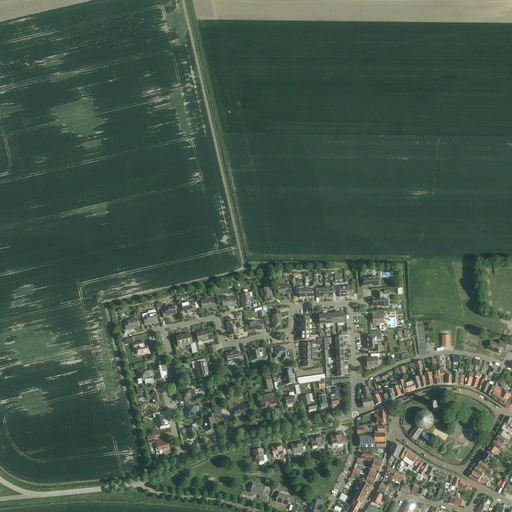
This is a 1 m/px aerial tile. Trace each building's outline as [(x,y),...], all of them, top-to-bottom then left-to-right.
[(378,278),(371,278),(371,277),(363,278),(363,286),(373,286),(379,286),(378,278)] [(271,294),(270,294),(269,288),(270,288),(269,283),(263,285),(264,289),(261,289),(262,296),(264,296),(265,302),(273,300),(271,294)] [(315,293),(315,285),(314,285),(314,283),(311,283),(311,287),(305,288),(305,298),(312,297),(312,293),(315,293)] [(345,287),(345,297),(352,296),(352,290),(355,290),(355,283),(351,283),(351,287),(345,287)] [(345,297),(345,287),(339,287),(338,284),(335,284),(335,287),(335,292),(339,291),(339,297),(345,297)] [(290,285),(283,287),(283,285),(276,287),(278,294),(284,293),(285,294),(291,293),(290,285)] [(326,298),(325,289),(318,290),(318,288),(316,288),(316,285),(315,285),(315,293),(315,297),(319,297),(319,299),(326,298)] [(335,296),(335,292),(335,287),(331,287),(331,289),(325,289),(326,298),(332,298),(332,296),(335,296)] [(298,298),(305,298),(305,288),(295,288),(295,294),(298,294),(298,298)] [(249,292),(241,294),(243,301),(241,301),(243,308),(251,306),(250,303),(249,300),(251,299),(249,292)] [(383,299),(382,298),(382,293),(375,293),(376,298),(372,298),(372,306),(382,306),(382,307),(388,307),(388,299),(383,299)] [(234,297),(228,298),(228,297),(221,298),(223,306),(229,305),(229,306),(236,305),(234,297)] [(214,299),(207,301),(207,299),(200,301),(202,309),(209,307),(209,309),(215,307),(214,299)] [(194,302),(188,303),(188,302),(181,303),(182,311),(189,309),(189,311),(196,310),(194,302)] [(161,310),(163,318),(170,317),(169,315),(176,313),(174,306),(167,307),(168,309),(161,310)] [(142,314),(144,325),(151,323),(150,322),(157,320),(154,310),(147,311),(148,313),(142,314)] [(271,319),(273,326),(281,324),(279,317),(281,317),(279,310),(271,312),(273,318),(271,319)] [(338,311),(336,311),(337,323),(337,326),(343,326),(343,323),(346,323),(346,316),(346,315),(345,315),(343,315),(343,313),(338,313),(338,311)] [(385,328),(383,327),(383,323),(383,319),(385,318),(385,314),(377,314),(377,318),(372,318),(372,324),(375,324),(376,325),(379,325),(379,329),(381,331),(385,331),(385,330),(388,330),(386,328),(385,328)] [(124,323),(126,330),(132,329),(132,327),(138,326),(136,318),(130,319),(130,321),(124,323)] [(231,336),(238,334),(237,328),(240,327),(238,320),(226,323),(228,332),(230,332),(231,336)] [(262,321),(255,322),(255,321),(248,323),(250,330),(256,329),(257,330),(263,329),(262,321)] [(202,342),(213,340),(210,330),(202,332),(202,331),(195,332),(198,341),(202,340),(202,342)] [(366,343),(376,343),(376,339),(381,339),(380,333),(370,334),(370,336),(370,337),(366,337),(366,343)] [(195,343),(191,344),(189,335),(181,337),(181,335),(175,337),(177,342),(178,342),(179,347),(190,344),(192,354),(197,353),(195,343)] [(501,348),(506,349),(508,344),(500,341),(498,345),(491,342),(488,349),(498,353),(501,348)] [(147,344),(143,345),(143,342),(132,344),(133,348),(135,348),(137,354),(141,353),(141,355),(149,353),(147,344)] [(376,343),(366,343),(367,349),(371,349),(371,352),(382,351),(381,346),(377,346),(376,343)] [(285,349),(283,350),(283,347),(276,349),(276,350),(274,350),(275,358),(281,357),(281,361),(284,360),(285,361),(290,360),(289,352),(286,353),(285,349)] [(256,358),(263,357),(261,348),(257,349),(252,350),(251,348),(247,349),(251,362),(257,360),(256,358)] [(241,353),(238,354),(237,351),(226,354),(227,362),(238,360),(239,361),(243,360),(241,353)] [(366,358),(367,368),(371,368),(371,367),(377,366),(376,358),(379,357),(379,354),(370,354),(370,356),(370,358),(366,358)] [(199,378),(208,376),(205,359),(191,362),(193,369),(197,368),(199,378)] [(421,361),(415,363),(416,367),(417,371),(418,371),(419,376),(422,388),(427,386),(424,376),(422,377),(421,371),(423,371),(423,368),(421,361)] [(151,370),(152,376),(155,376),(156,380),(163,379),(162,375),(166,374),(165,372),(167,371),(165,365),(158,367),(159,369),(156,370),(157,373),(155,374),(154,370),(151,370)] [(152,376),(151,370),(145,372),(145,370),(139,371),(139,373),(137,374),(139,380),(136,380),(137,384),(142,383),(141,381),(142,381),(143,385),(149,384),(150,387),(154,386),(154,382),(153,382),(152,378),(147,379),(147,378),(152,376)] [(285,385),(293,383),(291,370),(282,372),(284,379),(283,379),(283,380),(284,380),(285,385)] [(440,371),(433,372),(433,375),(435,385),(441,384),(445,384),(445,376),(440,376),(440,375),(440,371)] [(425,377),(427,386),(433,385),(432,377),(431,373),(425,374),(425,377)] [(464,385),(471,386),(474,374),(469,373),(468,377),(466,377),(464,385)] [(471,387),(476,388),(480,377),(481,374),(477,373),(474,379),(471,387)] [(481,391),(485,381),(487,376),(484,375),(482,379),(480,378),(477,388),(481,391)] [(419,376),(413,378),(414,381),(414,383),(416,389),(422,388),(419,376)] [(264,380),(266,391),(272,389),(270,378),(264,380)] [(403,379),(398,381),(401,390),(402,395),(406,393),(406,390),(404,384),(403,379)] [(414,381),(405,384),(406,389),(407,393),(416,390),(416,389),(414,383),(414,381)] [(490,385),(492,382),(490,381),(489,384),(485,381),(481,391),(486,393),(490,385)] [(507,385),(501,381),(499,384),(502,386),(500,389),(501,390),(500,391),(497,389),(498,387),(496,386),(497,384),(496,384),(494,387),(496,388),(496,389),(491,397),(497,401),(504,390),(505,389),(504,389),(507,385)] [(396,382),(391,384),(396,397),(402,395),(401,390),(400,390),(397,382),(396,382)] [(496,388),(494,387),(492,386),(493,383),(492,382),(490,385),(486,393),(491,397),(496,389),(496,388)] [(387,394),(389,400),(395,398),(392,388),(388,390),(387,386),(384,387),(387,394)] [(157,392),(154,393),(153,387),(144,389),(147,401),(151,400),(152,404),(159,402),(157,392)] [(374,405),(372,396),(368,387),(363,388),(365,395),(366,395),(367,400),(362,401),(364,407),(374,405)] [(185,404),(191,402),(190,397),(195,395),(194,389),(189,390),(188,388),(182,390),(183,392),(180,393),(182,399),(184,398),(185,404)] [(334,394),(329,395),(330,398),(332,406),(338,404),(338,401),(340,400),(337,388),(333,389),(334,394)] [(507,400),(511,395),(511,396),(511,395),(511,390),(509,394),(504,390),(497,401),(503,405),(507,400)] [(373,396),(376,405),(382,403),(377,391),(374,392),(375,396),(373,396)] [(285,398),(286,405),(293,404),(292,403),(295,402),(294,397),(294,396),(293,392),(288,394),(289,397),(285,398)] [(267,410),(273,409),(272,406),(276,405),(273,393),(263,396),(264,400),(259,401),(261,408),(266,407),(267,410)] [(385,401),(389,400),(387,394),(381,396),(383,402),(385,401)] [(315,403),(310,404),(308,395),(301,397),(303,406),(307,405),(308,411),(317,409),(315,403)] [(320,408),(327,407),(325,395),(318,397),(319,403),(317,403),(318,408),(320,408)] [(237,404),(232,405),(231,400),(227,401),(230,409),(232,409),(234,415),(243,413),(244,416),(248,414),(246,405),(237,407),(237,404)] [(507,400),(503,405),(508,409),(511,410),(511,403),(507,400)] [(191,402),(185,404),(186,409),(184,409),(186,415),(188,415),(188,417),(195,415),(194,413),(196,413),(194,407),(193,407),(191,402)] [(376,423),(371,423),(372,426),(376,425),(377,425),(377,426),(380,426),(380,425),(385,425),(385,424),(386,424),(385,410),(380,410),(377,411),(376,411),(377,415),(375,415),(375,417),(376,423)] [(423,430),(426,430),(431,428),(434,423),(434,418),(432,414),(427,411),(422,411),(418,413),(415,417),(415,422),(417,427),(415,429),(414,432),(413,431),(409,436),(412,438),(412,439),(413,439),(416,440),(423,430)] [(162,416),(160,416),(159,413),(152,414),(153,418),(155,418),(156,422),(155,422),(157,427),(165,426),(162,416)] [(203,420),(205,432),(214,430),(212,421),(215,420),(213,414),(208,415),(209,419),(203,420)] [(188,430),(190,440),(197,438),(195,431),(198,430),(196,424),(192,425),(192,428),(188,430)] [(372,426),(370,426),(370,428),(375,428),(375,430),(375,434),(385,433),(385,426),(380,426),(377,426),(377,425),(376,425),(372,426)] [(501,430),(506,432),(511,436),(511,435),(511,429),(511,430),(503,425),(501,430)] [(505,434),(506,432),(501,430),(498,434),(507,439),(510,441),(511,441),(511,439),(508,438),(509,436),(505,434)] [(337,434),(330,436),(332,447),(337,446),(338,448),(343,447),(342,444),(345,443),(344,438),(343,435),(338,436),(337,434)] [(507,440),(507,439),(498,434),(495,440),(503,445),(505,441),(508,443),(509,441),(507,440)] [(146,437),(148,444),(155,443),(153,435),(146,437)] [(323,437),(318,439),(317,436),(310,438),(312,447),(317,445),(317,447),(325,446),(323,437)] [(157,444),(154,445),(156,452),(159,451),(162,450),(163,451),(163,453),(169,452),(169,450),(167,442),(163,443),(162,440),(156,442),(157,444)] [(495,440),(491,445),(502,452),(503,450),(501,448),(503,445),(495,440)] [(304,444),(299,445),(298,443),(291,444),(293,455),(306,452),(304,444)] [(391,447),(389,460),(390,461),(393,456),(397,459),(398,457),(403,448),(394,443),(391,447)] [(278,445),(271,447),(273,456),(278,454),(278,456),(286,455),(284,446),(279,447),(278,445)] [(491,445),(488,450),(495,455),(499,450),(502,452),(491,445)] [(399,464),(398,465),(401,467),(401,465),(403,461),(408,451),(403,448),(398,457),(402,459),(402,461),(400,460),(399,464)] [(261,449),(253,451),(254,456),(254,455),(256,463),(258,463),(259,464),(264,463),(267,462),(266,455),(263,456),(261,449)] [(488,450),(481,461),(487,465),(492,457),(495,459),(496,456),(495,455),(488,450)] [(396,472),(394,476),(402,480),(404,481),(406,476),(408,469),(408,468),(409,465),(412,467),(417,458),(408,452),(403,461),(401,465),(401,467),(399,471),(398,472),(396,472)] [(362,459),(363,460),(368,461),(379,463),(382,464),(384,459),(379,458),(375,457),(375,455),(372,455),(363,454),(362,459)] [(409,465),(408,468),(410,469),(411,468),(413,470),(414,468),(415,466),(416,467),(419,463),(420,464),(422,461),(417,458),(412,467),(409,465)] [(378,464),(379,463),(368,461),(368,463),(372,464),(373,463),(373,464),(372,469),(380,471),(380,470),(382,464),(378,464)] [(416,467),(414,470),(418,473),(425,463),(422,461),(420,464),(419,463),(416,467)] [(481,461),(477,466),(486,472),(490,475),(493,470),(491,469),(487,465),(481,461)] [(419,473),(418,475),(422,477),(420,480),(421,481),(424,475),(430,466),(425,463),(418,473),(419,473)] [(365,467),(361,466),(356,464),(354,469),(360,472),(363,473),(365,467)] [(490,478),(492,476),(485,472),(477,466),(474,471),(481,476),(483,473),(490,478)] [(429,482),(431,483),(436,470),(430,467),(426,474),(431,477),(429,482)] [(371,470),(368,476),(376,479),(378,474),(371,470)] [(446,486),(448,479),(447,479),(448,475),(436,470),(434,476),(438,478),(436,482),(444,485),(446,486)] [(469,477),(486,487),(489,481),(473,472),(469,477)] [(384,478),(387,480),(395,483),(399,485),(400,483),(402,480),(386,473),(384,478)] [(363,480),(362,481),(363,482),(368,485),(371,486),(372,487),(376,480),(376,479),(368,476),(366,481),(363,480)] [(452,486),(455,478),(449,476),(448,479),(446,486),(445,487),(448,488),(448,489),(451,490),(452,486)] [(452,486),(451,490),(453,491),(455,487),(458,488),(460,479),(455,478),(452,486)] [(467,489),(470,491),(473,486),(465,482),(461,480),(459,486),(466,490),(467,489)] [(359,484),(358,485),(368,491),(371,486),(368,485),(363,482),(362,485),(359,484)] [(382,483),(378,489),(385,493),(387,489),(391,491),(392,489),(389,487),(382,483)] [(254,484),(252,492),(262,496),(265,487),(254,484)] [(358,485),(357,487),(360,488),(358,491),(366,495),(368,491),(358,485)] [(400,492),(411,495),(413,489),(402,486),(400,492)] [(378,489),(372,501),(379,505),(384,496),(383,496),(385,493),(378,489)] [(355,492),(354,494),(364,500),(366,495),(358,491),(357,494),(355,492)] [(276,502),(287,505),(291,496),(279,492),(276,502)] [(342,494),(339,499),(345,502),(347,497),(342,494)] [(354,494),(353,496),(355,497),(354,500),(361,504),(364,500),(354,494)] [(447,502),(447,503),(448,504),(450,504),(453,505),(454,504),(455,499),(455,498),(449,497),(447,502)] [(489,499),(489,500),(485,498),(477,511),(485,511),(489,506),(495,509),(498,504),(489,499)] [(318,511),(320,508),(322,509),(324,502),(316,499),(313,509),(309,508),(307,511),(318,511)] [(353,500),(350,506),(358,510),(361,504),(354,500),(353,500)] [(409,503),(406,509),(412,511),(418,511),(419,511),(414,508),(415,506),(416,507),(417,505),(414,503),(413,505),(409,503)]
